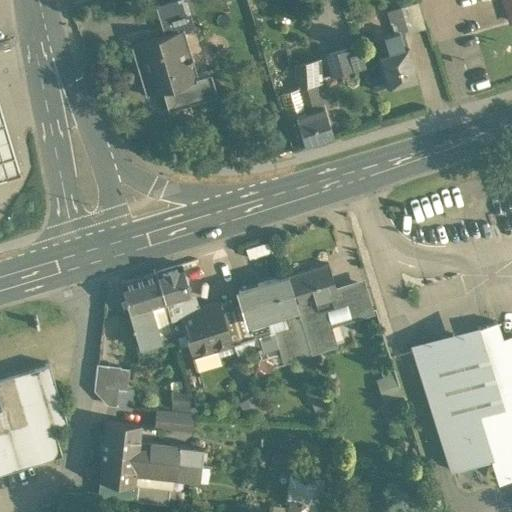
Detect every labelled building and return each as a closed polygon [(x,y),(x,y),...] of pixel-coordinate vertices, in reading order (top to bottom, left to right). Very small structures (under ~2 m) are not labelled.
[(186,0),(168,0),(156,4),(165,33),(173,31),(173,32),(182,30),(194,26),(186,0)] [(417,3),(404,7),(411,31),(425,27),(417,3)] [(391,23),(370,29),(375,47),(386,43),(384,36),(394,33),(391,23)] [(165,33),(135,42),(139,56),(136,57),(141,74),(147,72),(153,91),(163,88),(197,78),(196,77),(182,30),(173,32),(173,31),(165,33)] [(394,33),(384,36),(386,43),(389,51),(378,55),(387,86),(418,77),(408,46),(404,47),(399,31),(394,33)] [(348,47),(325,54),(326,57),(318,59),(319,78),(354,68),(348,47)] [(318,59),(296,64),(297,87),(314,83),(319,82),(319,78),(318,59)] [(210,72),(196,77),(197,78),(163,88),(169,107),(216,93),(210,72)] [(314,83),(297,87),(304,111),(288,116),(296,142),(303,140),(304,145),(333,136),(324,105),(321,106),(314,83)] [(0,178),(20,172),(0,106),(0,178)] [(328,262),(287,274),(296,304),(309,350),(333,342),(327,324),(353,316),(353,318),(355,318),(354,314),(352,315),(344,288),(336,290),(328,262)] [(181,264),(156,271),(165,302),(165,303),(190,295),(181,264)] [(156,271),(121,282),(130,313),(145,308),(165,302),(156,271)] [(287,274),(257,283),(257,284),(262,298),(254,300),(259,316),(296,304),(287,274)] [(361,282),(344,288),(352,315),(354,314),(369,309),(361,282)] [(257,283),(238,290),(242,304),(243,304),(251,333),(252,332),(263,329),(259,316),(254,300),(262,298),(257,284),(257,283)] [(190,295),(165,303),(175,335),(186,332),(181,314),(195,310),(190,295)] [(237,326),(229,299),(218,303),(226,329),(237,326)] [(195,310),(181,314),(186,332),(193,353),(216,346),(230,342),(226,329),(218,303),(195,310)] [(296,304),(259,316),(263,329),(252,332),(257,348),(285,340),(289,355),(309,350),(296,304)] [(145,308),(130,313),(139,345),(155,341),(145,308)] [(511,370),(502,337),(496,320),(477,327),(501,403),(469,413),(451,356),(420,365),(453,469),(491,457),(511,450),(511,370)] [(237,326),(226,329),(230,342),(241,338),(237,326)] [(477,327),(445,337),(451,356),(469,413),(501,403),(477,327)] [(511,333),(502,337),(511,370),(511,333)] [(414,346),(420,365),(451,356),(445,337),(414,346)] [(216,346),(193,353),(197,366),(215,361),(218,353),(216,346)] [(49,362),(0,376),(0,403),(1,406),(0,406),(0,470),(61,452),(53,424),(66,419),(49,362)] [(121,366),(97,363),(94,387),(118,390),(121,366)] [(392,365),(381,369),(383,376),(390,397),(401,394),(395,373),(394,373),(392,365)] [(94,387),(93,398),(98,406),(116,408),(118,390),(94,387)] [(133,391),(118,390),(116,408),(131,410),(133,391)] [(193,412),(156,409),(153,426),(191,429),(193,412)] [(140,424),(106,420),(102,450),(137,454),(138,446),(140,424)] [(179,444),(150,440),(149,447),(138,446),(137,454),(177,458),(179,444)] [(197,446),(179,444),(177,458),(195,460),(197,446)] [(137,454),(102,450),(99,480),(133,483),(136,461),(137,454)] [(511,476),(511,450),(491,457),(498,481),(511,476)] [(177,458),(137,454),(136,461),(147,463),(146,469),(175,473),(175,472),(177,458)] [(195,460),(177,458),(175,472),(193,474),(195,460)] [(322,507),(326,475),(304,473),(300,505),(322,507)] [(164,474),(148,474),(149,485),(138,486),(139,499),(165,498),(164,474)]
